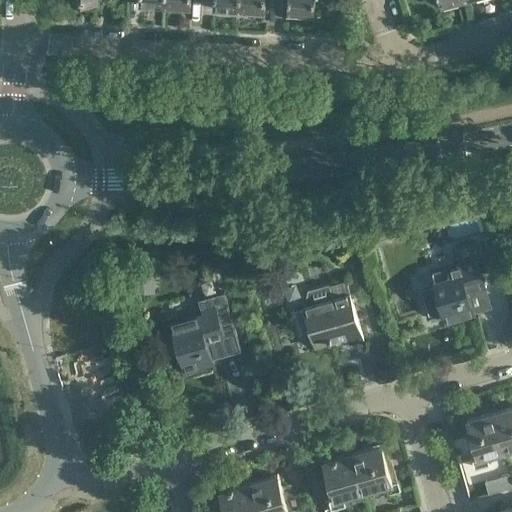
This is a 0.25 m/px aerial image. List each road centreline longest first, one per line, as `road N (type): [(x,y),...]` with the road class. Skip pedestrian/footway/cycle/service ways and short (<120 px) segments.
road 1 (tertiary): [(65,180),(254,174),(511,134)]
road 2 (residential): [(395,61),(14,42)]
road 3 (residential): [(171,460),(406,393)]
road 4 (residential): [(65,463),(10,270),(8,235)]
road 5 (residential): [(440,511),(406,393)]
